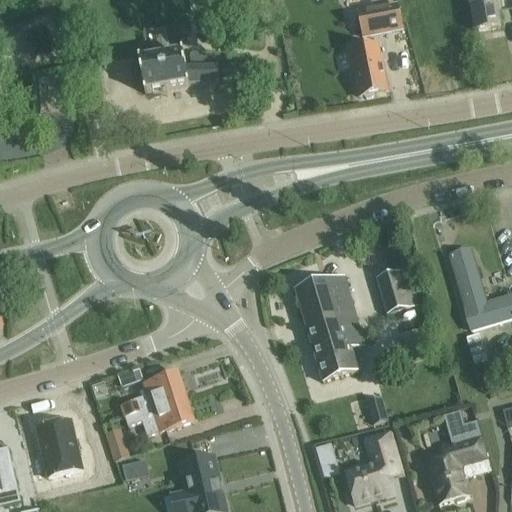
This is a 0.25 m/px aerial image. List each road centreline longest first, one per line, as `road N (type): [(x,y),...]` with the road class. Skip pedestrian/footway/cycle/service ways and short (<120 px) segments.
road 1 (unclassified): [(0,196),(154,153),(511,98)]
road 2 (unclassified): [(207,316),(231,279),(264,253),(383,203),(511,174)]
road 3 (primary): [(391,156),(283,164),(161,196)]
road 4 (tertiary): [(304,511),(250,351),(207,316)]
road 5 (unclassified): [(0,391),(70,373),(207,316)]
road 6 (primary): [(190,243),(246,207),(391,156)]
road 7 (primary): [(0,356),(118,279)]
road 8 (primary): [(391,156),(511,135)]
